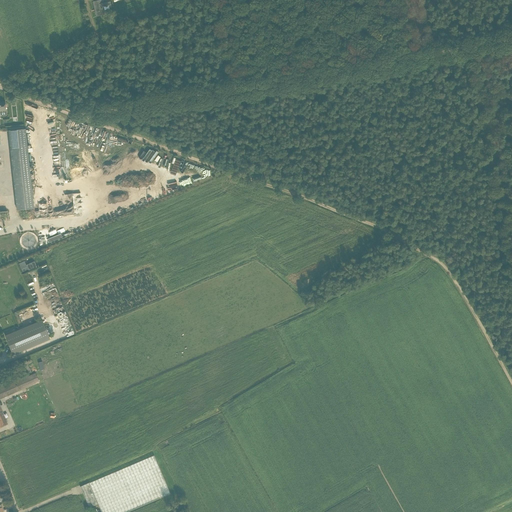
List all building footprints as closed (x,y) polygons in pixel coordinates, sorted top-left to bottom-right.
[(111,5),(109,0),(97,0),(93,1),(96,16),(105,14),(104,10),(109,9),(109,6),(111,5)] [(9,131),(17,211),(34,209),(26,129),(9,131)] [(69,195),(70,203),(78,202),(77,194),(69,195)] [(115,206),(117,212),(123,210),(121,204),(115,206)] [(4,335),(12,355),(51,340),(43,320),(4,335)] [(63,334),(71,332),(69,326),(61,329),(63,334)] [(0,399),(40,383),(36,373),(0,387),(0,399)] [(0,427),(8,424),(0,404),(0,427)] [(98,511),(127,511),(170,495),(155,457),(87,484),(98,511)]
